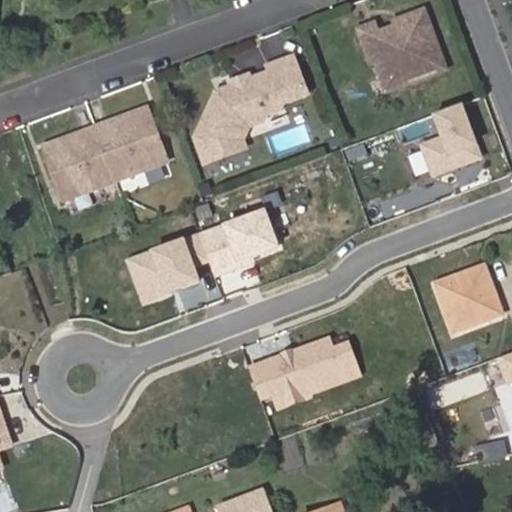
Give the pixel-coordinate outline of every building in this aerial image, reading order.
[(407,27),(397,31),(380,37),(376,26),(359,34),(371,67),(375,65),(383,85),(403,76),(407,87),(448,72),(425,14),(404,21),(407,27)] [(394,25),(397,31),(407,27),(404,21),(394,25)] [(271,76),(251,84),(249,90),(241,93),(234,90),(218,97),(196,143),(207,168),(246,153),(242,144),(248,131),(262,126),(265,117),(279,114),(282,105),(308,97),(294,60),(269,70),(271,76)] [(403,76),(383,85),(387,94),(407,87),(403,76)] [(249,90),(251,84),(248,78),(234,84),(234,90),(241,93),(249,90)] [(462,102),(432,113),(441,136),(422,144),(435,176),(483,158),(462,102)] [(96,131),(46,150),(66,204),(116,185),(168,165),(149,111),(96,131)] [(265,206),(186,238),(204,280),(282,249),(265,206)] [(186,238),(127,260),(144,304),(204,280),(186,238)] [(503,318),(486,270),(438,288),(456,334),(503,318)] [(348,329),(250,365),(268,414),(366,377),(348,329)] [(511,350),(493,358),(504,386),(511,383),(511,350)] [(0,466),(1,466),(0,461),(0,449),(13,445),(0,410),(0,466)] [(271,511),(264,493),(223,510),(223,511),(271,511)]
